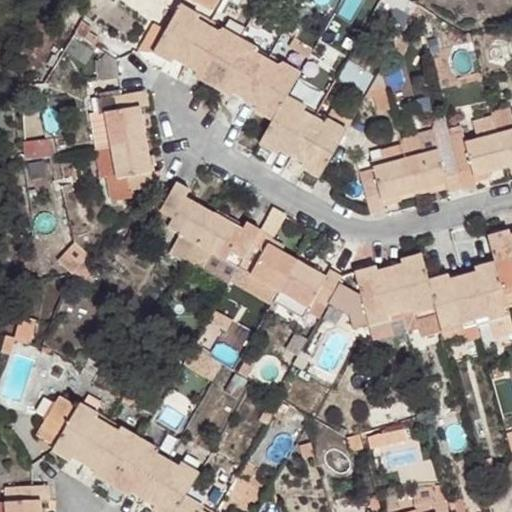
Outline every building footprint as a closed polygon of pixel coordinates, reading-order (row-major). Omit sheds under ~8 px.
[(190,0),(213,13),(221,0),(190,0)] [(135,50),(151,52),(169,62),(172,60),(194,71),(192,78),(229,97),(231,93),(254,105),(251,112),(271,121),(257,145),(275,154),(278,150),(301,163),(299,168),(318,179),(346,129),(326,118),(324,122),(302,110),(305,106),(285,96),(299,71),(280,62),(277,65),(255,51),(257,48),(220,27),(218,31),(194,18),(197,15),(179,4),(162,33),(149,25),(135,50)] [(379,72),(364,98),(373,99),(377,114),(389,111),(379,72)] [(147,105),(144,91),(99,99),(102,112),(87,114),(98,179),(104,178),(107,201),(127,198),(126,190),(160,185),(158,169),(152,172),(137,107),(147,105)] [(511,107),(491,113),(493,118),(473,122),(477,137),(462,141),(466,152),(451,155),(443,125),(396,137),(398,144),(380,149),(384,163),(370,167),(370,170),(359,174),(368,213),(383,210),(380,201),(445,185),(446,191),(475,184),(472,177),(511,166),(511,107)] [(53,136),(22,142),(23,160),(57,154),(53,136)] [(224,285),(226,281),(270,306),(273,302),(278,292),(306,308),(318,314),(342,275),(328,269),(325,276),(267,243),(271,236),(245,222),(240,229),(186,196),(192,187),(179,180),(170,196),(155,189),(147,203),(173,218),(167,229),(177,236),(167,254),(224,285)] [(494,317),(509,316),(501,290),(511,286),(511,231),(507,233),(506,229),(485,235),(492,261),(472,267),(474,271),(448,277),(447,273),(426,277),(420,253),(399,259),(400,264),(373,269),(374,265),(353,270),(374,349),(408,340),(407,335),(421,331),(422,336),(461,328),(458,323),(487,316),(488,321),(494,317)] [(54,262),(68,275),(81,260),(67,247),(54,262)] [(306,308),(278,292),(273,302),(301,318),(306,308)] [(7,315),(1,338),(9,341),(25,345),(31,322),(7,315)] [(511,330),(511,326),(509,316),(494,317),(498,335),(511,330)] [(9,341),(1,338),(0,341),(0,353),(5,356),(9,341)] [(417,395),(421,411),(429,409),(424,393),(417,395)] [(52,446),(50,450),(67,463),(69,458),(94,470),(91,474),(126,496),(130,492),(153,503),(151,510),(155,511),(203,511),(200,510),(203,506),(183,495),(199,471),(180,460),(176,465),(153,451),(156,445),(119,425),(116,429),(94,416),(98,412),(79,402),(75,408),(56,397),(38,427),(57,438),(52,446)] [(273,407),(267,419),(280,427),(284,421),(291,426),(294,419),(273,407)] [(33,435),(52,446),(57,438),(38,427),(33,435)] [(385,431),(372,436),(376,446),(388,442),(385,431)] [(361,446),(359,434),(351,436),(355,448),(361,446)] [(38,511),(37,499),(45,497),(44,482),(3,485),(3,510),(3,511),(38,511)]
